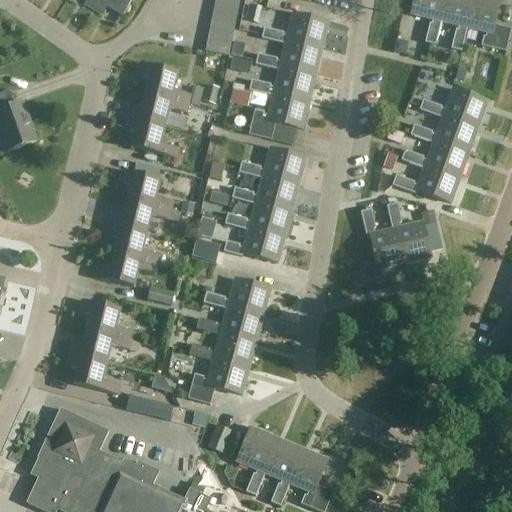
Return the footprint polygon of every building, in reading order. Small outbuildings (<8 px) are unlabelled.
[(86,0),(83,5),(93,11),(99,0),(86,0)] [(99,0),(93,11),(102,16),(107,8),(122,17),(133,0),(99,0)] [(218,0),(215,0),(213,10),(236,15),(238,4),(218,0)] [(256,0),(256,6),(276,9),(277,0),(256,0)] [(432,22),(431,25),(429,25),(424,44),(435,47),(437,38),(441,24),(438,23),(443,0),(413,0),(410,17),(432,22)] [(443,0),(438,23),(441,24),(459,28),(458,32),(455,31),(450,51),(461,53),(463,45),(467,30),(465,29),(471,0),(443,0)] [(471,0),(465,29),(467,30),(487,34),(486,38),(483,38),(480,47),(505,53),(511,31),(493,27),(500,0),(471,0)] [(213,10),(211,21),(234,26),(236,15),(213,10)] [(261,40),(270,42),(284,45),(285,41),(322,50),(328,24),(292,15),(286,38),(282,37),(283,34),(263,29),(261,40)] [(211,21),(209,32),(232,37),(234,26),(211,21)] [(209,32),(207,43),(230,48),(232,37),(209,32)] [(254,66),(264,69),(278,72),(279,68),(315,77),(322,50),(285,41),(284,45),(280,64),(276,63),(277,60),(257,55),(254,66)] [(395,41),(392,53),(404,56),(407,44),(395,41)] [(233,42),(230,56),(241,59),(244,45),(233,42)] [(230,48),(207,43),(204,54),(227,59),(230,48)] [(442,60),(444,52),(431,49),(429,57),(442,60)] [(232,60),(229,71),(236,73),(238,61),(232,60)] [(135,79),(145,81),(142,95),(144,96),(187,106),(189,97),(173,93),(177,74),(138,65),(135,79)] [(248,92),(257,95),(272,98),(272,95),(308,104),(315,77),(279,68),(278,72),(274,89),(270,88),(270,86),(251,82),(248,92)] [(231,92),(247,95),(249,88),(232,85),(231,92)] [(200,103),(202,103),(214,106),(218,90),(206,87),(204,87),(203,91),(200,103)] [(199,108),(200,103),(203,91),(192,88),(189,97),(187,106),(199,108)] [(418,111),(428,115),(442,120),(443,116),(478,129),(487,103),(451,91),(444,113),(440,111),(441,108),(422,101),(418,111)] [(246,107),(248,95),(247,95),(231,92),(228,104),(246,107)] [(14,108),(9,93),(0,96),(0,135),(6,154),(35,144),(22,105),(14,108)] [(128,107),(125,119),(164,128),(169,111),(185,115),(187,106),(144,96),(142,95),(138,110),(128,107)] [(248,136),(271,142),(291,147),(296,129),(302,131),(308,104),(272,95),(272,98),(267,118),(263,117),(264,114),(254,111),(253,115),(248,136)] [(410,136),(419,139),(432,144),(433,142),(469,154),(478,129),(443,116),(442,120),(436,137),(431,136),(432,133),(413,127),(410,136)] [(122,132),(133,134),(129,149),(131,150),(175,160),(177,151),(160,147),(164,128),(125,119),(122,132)] [(387,138),(386,141),(400,146),(403,136),(390,131),(387,138)] [(401,161),(410,165),(423,169),(424,167),(460,180),(469,154),(433,142),(432,144),(426,162),(422,161),(423,158),(404,152),(401,161)] [(238,174),(248,177),(262,181),(263,177),(299,187),(306,160),(271,150),(264,172),(259,171),(260,169),(241,164),(238,174)] [(130,188),(126,203),(170,213),(172,204),(154,200),(159,182),(157,181),(159,170),(136,164),(134,175),(121,172),(118,185),(130,188)] [(220,182),(223,166),(211,164),(207,180),(220,182)] [(391,188),(401,191),(415,196),(416,193),(451,205),(460,180),(424,167),(423,169),(417,188),(413,186),(414,184),(395,177),(391,188)] [(231,200),(241,202),(255,206),(255,203),(291,213),(299,187),(263,177),(262,181),(257,198),(252,197),(253,195),(234,190),(232,198),(231,200)] [(225,196),(232,198),(234,190),(227,188),(225,196)] [(228,197),(211,193),(208,203),(226,208),(228,197)] [(110,213),(107,226),(146,236),(150,217),(168,222),(170,213),(126,203),(123,217),(110,213)] [(182,203),(179,214),(180,214),(191,217),(194,206),(182,203)] [(224,225),(234,228),(247,232),(248,229),(284,239),(291,213),(255,203),(255,206),(250,224),(245,223),(246,221),(227,216),(224,225)] [(395,230),(404,267),(430,260),(421,223),(400,229),(399,225),(402,225),(397,205),(387,207),(392,231),(395,230)] [(377,273),(404,267),(395,230),(392,231),(374,235),(373,232),(375,231),(370,211),(365,212),(360,213),(366,238),(368,238),(377,273)] [(178,224),(180,214),(179,214),(170,212),(170,213),(168,222),(178,224)] [(425,213),(419,215),(421,223),(422,223),(423,227),(436,224),(433,212),(425,213)] [(117,241),(113,256),(157,267),(159,257),(142,253),(146,236),(107,226),(104,239),(117,241)] [(241,258),(241,257),(242,254),(277,264),(284,239),(248,229),(247,232),(243,250),(239,249),(239,246),(226,243),(223,253),(241,258)] [(192,257),(215,263),(219,248),(196,242),(192,257)] [(154,276),(157,267),(113,256),(110,270),(98,267),(94,280),(132,289),(136,272),(154,276)] [(202,305),(212,308),(225,312),(226,308),(263,318),(270,292),(234,281),(228,302),(224,301),(225,300),(205,294),(202,305)] [(149,289),(146,301),(171,307),(174,295),(149,289)] [(88,318),(85,331),(86,331),(130,342),(132,333),(115,328),(119,311),(80,301),(79,301),(76,316),(88,318)] [(196,330),(205,333),(218,337),(219,335),(256,345),(263,318),(226,308),(225,312),(221,328),(217,327),(218,325),(198,320),(196,330)] [(69,343),(66,357),(67,357),(106,366),(111,348),(127,352),(130,342),(86,331),(85,331),(81,346),(70,343),(69,343)] [(130,342),(139,345),(142,335),(132,333),(130,342)] [(188,356),(198,359),(211,363),(211,361),(248,371),(256,345),(219,335),(218,337),(213,355),(210,354),(211,351),(191,346),(188,356)] [(138,352),(139,345),(130,342),(127,352),(134,353),(138,352)] [(71,385),(74,386),(117,396),(119,387),(102,383),(106,366),(67,357),(66,357),(63,370),(74,373),(71,385)] [(241,398),(248,371),(211,361),(211,363),(206,382),(202,381),(203,379),(194,376),(187,401),(210,408),(214,391),(241,398)] [(150,390),(159,392),(171,395),(162,379),(153,377),(150,390)] [(129,397),(126,412),(166,422),(169,407),(129,397)] [(132,473),(125,470),(126,467),(98,454),(108,434),(59,412),(36,461),(40,463),(33,477),(38,480),(26,507),(36,511),(206,511),(211,502),(188,492),(183,504),(151,489),(158,473),(137,464),(132,473)] [(207,417),(194,414),(191,426),(204,429),(207,417)] [(216,427),(208,449),(221,454),(230,433),(216,427)] [(256,473),(250,486),(247,494),(254,497),(263,476),(261,476),(275,441),(249,430),(235,465),(256,473)] [(261,476),(263,476),(279,483),(271,504),(279,508),(288,488),(286,487),(301,452),(275,441),(261,476)] [(286,487),(288,488),(306,495),(306,497),(304,496),(300,506),(315,511),(325,511),(333,494),(316,487),(327,462),(301,452),(286,487)]
